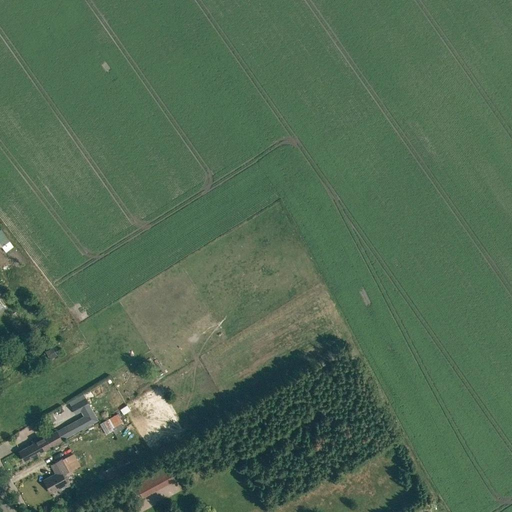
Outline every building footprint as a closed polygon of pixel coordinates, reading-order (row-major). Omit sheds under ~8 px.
[(0,230),(0,240),(5,246),(12,241),(2,229),(0,230)] [(52,347),(45,352),(50,360),(57,355),(52,347)] [(171,373),(174,369),(168,364),(165,369),(171,373)] [(76,414),(90,406),(86,399),(71,407),(76,414)] [(104,433),(122,423),(117,414),(100,424),(104,433)] [(40,440),(39,438),(32,442),(33,444),(19,452),(24,461),(61,440),(62,440),(72,435),(68,428),(58,433),(57,431),(40,440)] [(62,460),(68,471),(69,472),(80,467),(74,454),(62,460)] [(59,491),(69,486),(63,474),(68,471),(62,460),(62,459),(51,465),(56,474),(44,481),(50,492),(58,488),(59,491)] [(166,485),(174,480),(167,466),(159,470),(166,485)] [(113,476),(108,468),(102,471),(107,479),(113,476)] [(157,479),(141,487),(145,494),(161,486),(157,479)]
